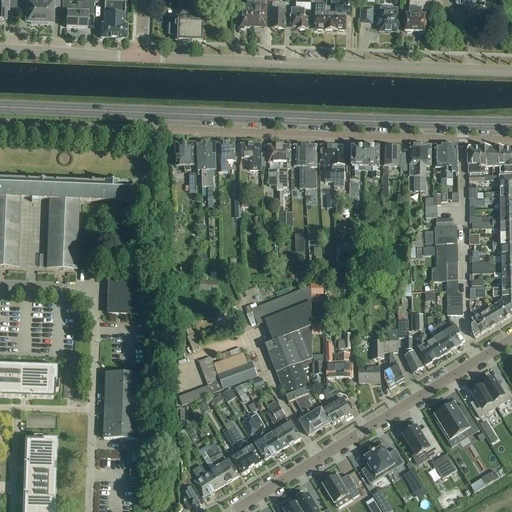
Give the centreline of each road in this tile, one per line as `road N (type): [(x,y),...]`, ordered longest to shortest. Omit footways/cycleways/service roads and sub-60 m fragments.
road 1 (secondary): [(463,125),(0,105)]
road 2 (unclassified): [(511,71),(141,56)]
road 3 (unclassified): [(234,511),(476,361)]
road 4 (residential): [(476,361),(467,340),(463,125)]
road 5 (unclassified): [(141,56),(0,50)]
